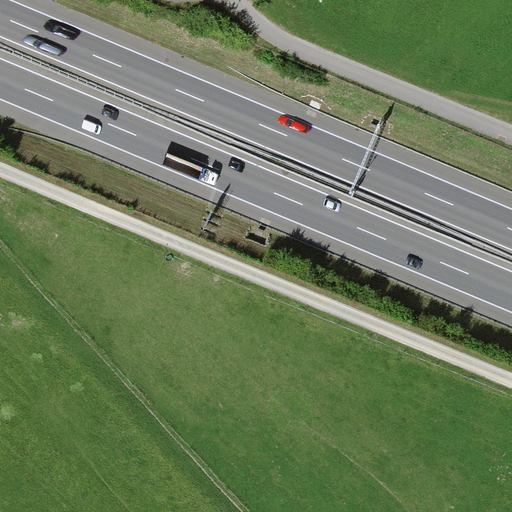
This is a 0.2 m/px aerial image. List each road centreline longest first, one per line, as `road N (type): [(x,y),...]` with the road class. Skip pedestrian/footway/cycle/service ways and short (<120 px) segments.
road 1 (track): [(511,385),(0,169)]
road 2 (motorway): [(0,84),(511,298)]
road 3 (motorway): [(511,230),(0,18)]
road 4 (track): [(511,131),(268,31),(239,0)]
